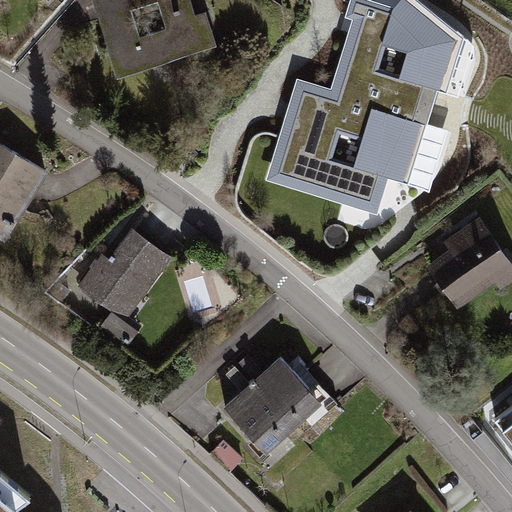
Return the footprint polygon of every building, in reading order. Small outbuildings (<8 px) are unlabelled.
[(217,47),(205,11),(195,15),(190,0),(92,0),(118,78),(217,47)] [(298,80),(267,181),(379,216),(390,180),(410,186),(439,93),(448,96),(466,40),(415,0),(403,0),(396,10),(364,0),(354,0),(348,18),(354,19),(332,90),(298,80)] [(0,142),(0,238),(5,242),(48,171),(0,142)] [(451,249),(428,266),(459,310),(496,283),(501,290),(511,282),(511,259),(481,217),(446,242),(451,249)] [(102,255),(79,287),(112,310),(101,326),(131,348),(146,326),(132,316),(174,257),(133,228),(110,260),(102,255)] [(281,357),(225,407),(267,454),(324,404),(281,357)] [(511,408),(497,420),(511,438),(511,408)] [(0,511),(10,511),(11,511),(31,501),(0,475),(0,511)]
